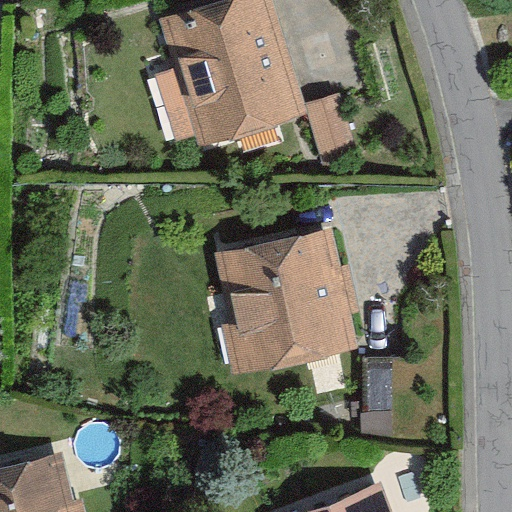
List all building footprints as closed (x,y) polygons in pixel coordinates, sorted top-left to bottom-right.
[(273,0),(265,0),(165,28),(200,151),(308,120),(273,0)] [(306,110),(320,161),(358,151),(344,100),(306,110)] [(355,355),(332,243),(224,265),(239,335),(231,337),(239,379),(355,355)] [(418,369),(365,371),(366,415),(419,414),(418,369)] [(0,511),(71,511),(61,470),(0,483),(0,511)] [(340,511),(387,511),(381,495),(340,511)]
